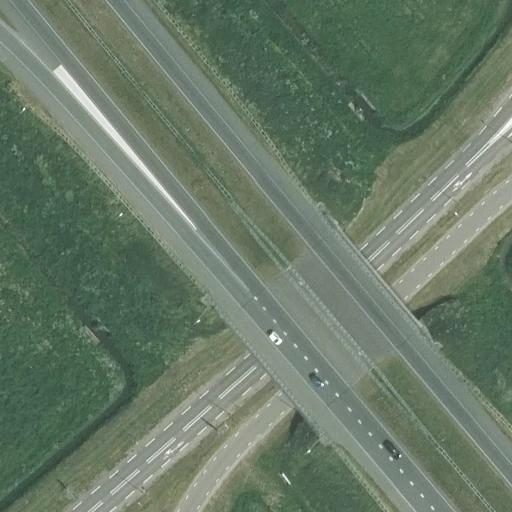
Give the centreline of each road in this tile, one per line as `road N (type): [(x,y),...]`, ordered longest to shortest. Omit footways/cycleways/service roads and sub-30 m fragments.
road 1 (trunk): [(511,475),(114,0)]
road 2 (primary): [(88,511),(324,302),(511,120)]
road 3 (unclassified): [(186,511),(241,441),(511,189)]
road 4 (trunk): [(18,0),(258,292)]
road 5 (trunk): [(0,32),(118,161),(258,292)]
road 6 (trunk): [(258,292),(442,511)]
